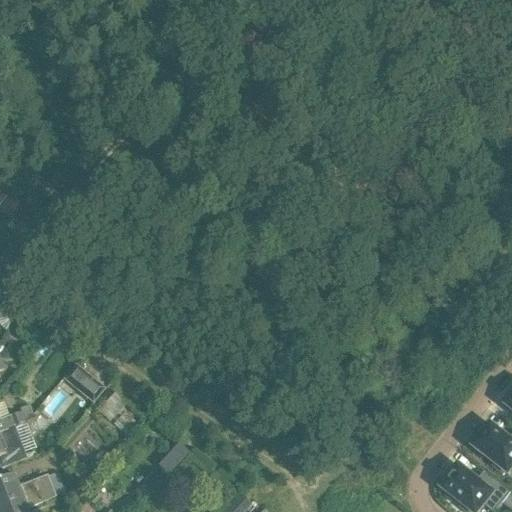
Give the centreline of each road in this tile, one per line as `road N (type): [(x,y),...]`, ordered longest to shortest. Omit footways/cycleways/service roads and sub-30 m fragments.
road 1 (track): [(220,0),(256,11),(146,101),(40,163),(22,182),(86,336),(301,492)]
road 2 (residential): [(511,360),(423,470),(418,493),(426,511)]
